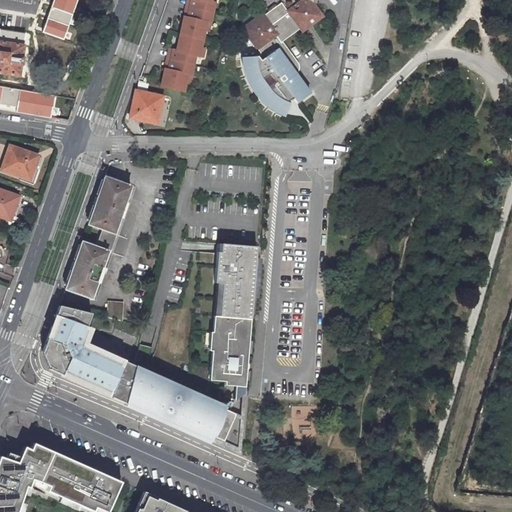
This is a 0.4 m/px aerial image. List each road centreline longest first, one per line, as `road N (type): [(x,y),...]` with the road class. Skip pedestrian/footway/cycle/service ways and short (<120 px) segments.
road 1 (residential): [(75,136),(301,145),(353,121)]
road 2 (primary): [(278,511),(34,400)]
road 3 (tertiary): [(75,136),(0,351)]
road 4 (track): [(353,121),(474,3)]
road 5 (tertiary): [(126,0),(75,136)]
